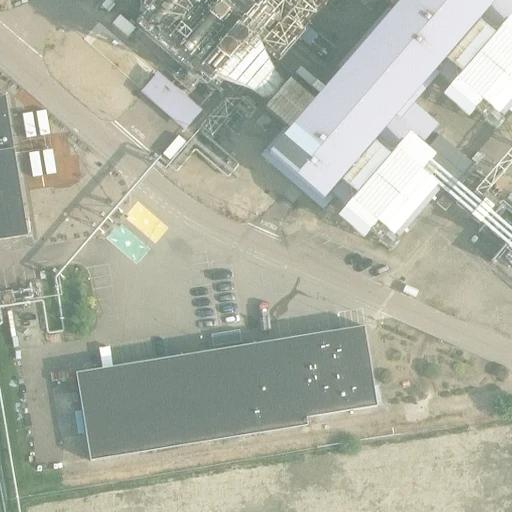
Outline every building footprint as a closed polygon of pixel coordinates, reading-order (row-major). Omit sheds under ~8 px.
[(402,0),(262,164),(317,210),(496,0),(402,0)] [(483,58),(449,97),(465,111),(446,133),(471,155),(484,141),(500,154),(511,140),(511,57),(499,72),(483,58)] [(202,111),(160,73),(143,93),(185,131),(202,111)] [(313,78),(305,88),(317,98),(325,88),(313,78)] [(5,96),(0,97),(0,240),(28,236),(5,96)] [(379,177),(345,216),(360,229),(341,250),(368,273),(380,260),(394,272),(438,222),(424,209),(440,191),(413,167),(393,189),(379,177)] [(271,340),(296,335),(292,311),(267,315),(271,340)] [(367,330),(80,377),(94,466),(314,430),(313,422),(380,411),(367,330)] [(239,332),(211,336),(213,348),(241,344),(239,332)]
